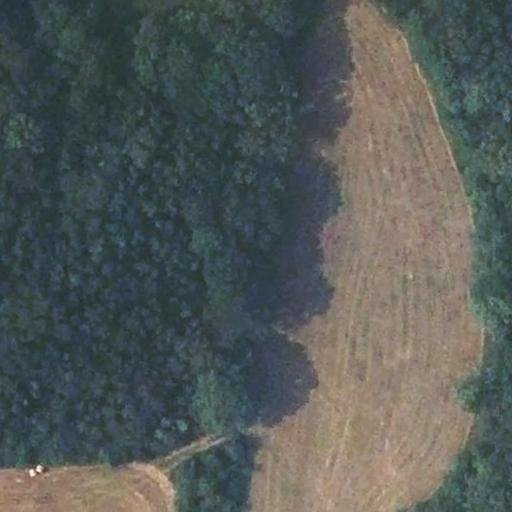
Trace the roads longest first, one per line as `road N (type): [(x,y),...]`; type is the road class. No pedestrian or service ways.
road 1 (track): [(421,0),(477,112),(511,244)]
road 2 (track): [(219,435),(128,482),(0,491)]
